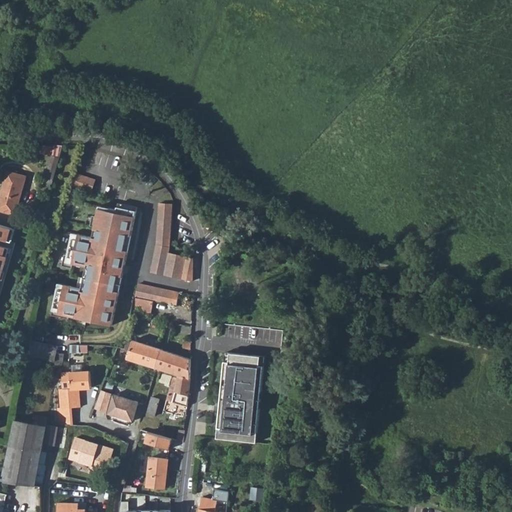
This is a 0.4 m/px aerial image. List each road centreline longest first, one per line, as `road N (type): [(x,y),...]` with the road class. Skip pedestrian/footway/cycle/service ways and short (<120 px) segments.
road 1 (residential): [(203,287),(200,239),(167,176),(143,156),(91,139)]
road 2 (residential): [(143,276),(151,203),(140,187),(85,163),(91,139)]
road 3 (residential): [(181,511),(200,340)]
